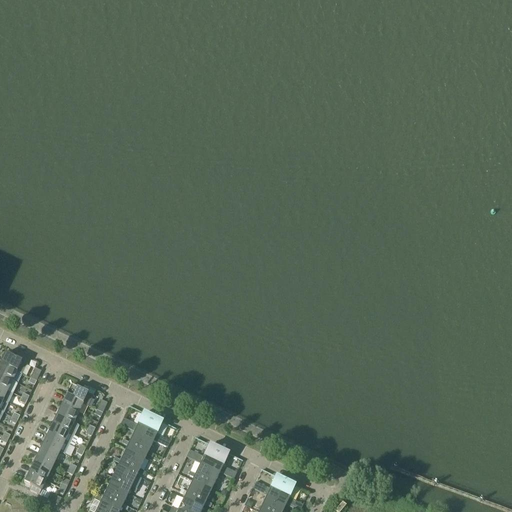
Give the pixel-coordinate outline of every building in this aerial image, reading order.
[(15,360),(6,355),(4,354),(0,363),(0,364),(22,375),(29,360),(18,354),(15,360)] [(0,364),(0,376),(17,385),(22,375),(0,364)] [(35,369),(30,379),(36,382),(41,372),(35,369)] [(17,385),(0,376),(0,388),(12,395),(17,385)] [(95,391),(84,386),(82,392),(70,386),(65,397),(82,405),(88,407),(95,391)] [(12,395),(0,388),(0,400),(8,404),(12,395)] [(82,405),(65,397),(61,406),(78,414),(82,405)] [(101,401),(96,411),(102,414),(107,404),(101,401)] [(78,414),(61,406),(56,416),(73,424),(78,414)] [(142,414),(137,426),(123,419),(120,426),(134,433),(134,432),(143,437),(152,419),(142,414)] [(73,424),(56,416),(52,425),(74,436),(79,426),(73,424)] [(152,419),(143,437),(153,442),(167,449),(170,442),(156,435),(162,424),(152,419)] [(74,436),(52,425),(47,435),(69,446),(74,436)] [(134,433),(128,443),(123,440),(121,444),(127,446),(125,450),(135,455),(143,437),(134,432),(134,433)] [(69,446),(47,435),(42,445),(59,453),(65,455),(69,446)] [(143,437),(135,455),(145,459),(146,456),(152,459),(153,455),(148,453),(153,442),(143,437)] [(59,453),(42,445),(38,455),(54,463),(59,453)] [(209,446),(203,458),(189,451),(186,458),(200,465),(200,464),(210,469),(218,451),(209,446)] [(125,450),(120,461),(114,458),(113,462),(118,464),(117,468),(126,472),(135,455),(125,450)] [(218,451),(210,469),(219,473),(219,474),(233,481),(236,474),(222,467),(228,455),(218,451)] [(54,463),(38,455),(33,464),(50,472),(54,463)] [(135,455),(126,472),(136,477),(138,474),(143,476),(145,473),(139,470),(145,459),(135,455)] [(50,472),(33,464),(28,474),(45,482),(50,472)] [(200,465),(195,475),(189,472),(187,476),(193,478),(191,482),(201,486),(210,469),(200,464),(200,465)] [(117,468),(111,479),(106,476),(104,479),(110,482),(108,485),(118,490),(126,472),(117,468)] [(211,491),(219,474),(219,473),(210,469),(201,486),(211,491)] [(126,472),(118,490),(128,495),(129,491),(135,494),(136,491),(131,488),(136,477),(126,472)] [(40,492),(45,482),(28,474),(23,484),(32,488),(30,492),(38,496),(40,492)] [(275,478),(269,490),(255,483),(252,490),(266,496),(276,501),(285,483),(275,478)] [(191,482),(186,493),(180,490),(179,493),(185,496),(183,499),(193,504),(201,486),(191,482)] [(285,483),(276,501),(286,505),(285,506),(298,511),(299,511),(302,506),(289,499),(294,487),(285,483)] [(108,485),(103,497),(97,494),(94,500),(100,503),(109,508),(118,490),(108,485)] [(201,486),(193,504),(202,509),(204,506),(209,508),(211,505),(205,502),(211,491),(201,486)] [(118,490),(109,508),(118,511),(119,511),(121,509),(126,511),(128,508),(122,506),(128,495),(118,490)] [(50,494),(47,500),(58,505),(61,499),(50,494)] [(270,511),(276,501),(266,496),(258,511),(270,511)] [(188,511),(193,504),(183,499),(178,510),(172,508),(169,511),(188,511)] [(276,501),(270,511),(282,511),(285,506),(286,505),(276,501)] [(100,503),(95,511),(89,511),(88,511),(107,511),(109,508),(100,503)]
